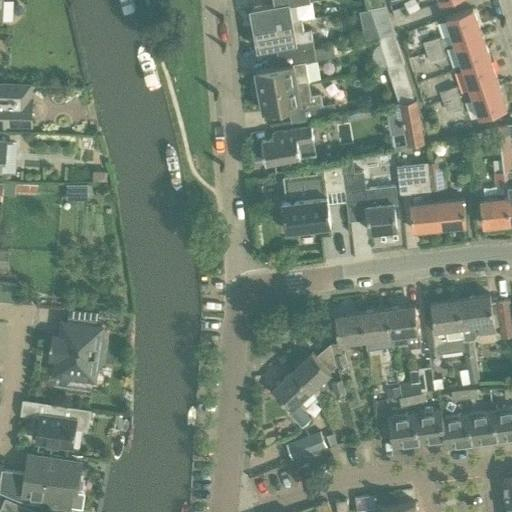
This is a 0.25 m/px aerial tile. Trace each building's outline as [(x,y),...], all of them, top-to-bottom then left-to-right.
[(255,28),(287,22),(298,20),(295,0),(275,0),(276,2),(251,7),(255,28)] [(377,37),(394,34),(384,5),(367,8),(377,37)] [(454,41),(481,31),(473,6),(446,15),(454,41)] [(280,55),(287,53),(314,48),(311,28),(303,30),(301,19),(298,20),(287,22),(255,28),(259,47),(278,44),(280,55)] [(481,31),(454,41),(463,65),(490,56),(481,31)] [(387,67),(404,64),(394,34),(377,37),(387,67)] [(427,50),(444,44),(441,35),(424,41),(427,50)] [(444,44),(427,50),(430,60),(448,54),(444,44)] [(260,89),(287,84),(309,81),(305,60),(316,58),(314,48),(287,53),(280,55),(281,64),(256,69),(260,89)] [(490,56),(463,65),(471,90),(498,81),(490,56)] [(404,64),(387,67),(386,67),(398,102),(400,101),(415,98),(404,64)] [(323,103),(322,101),(321,91),(311,92),(309,81),(287,84),(260,89),(264,109),(287,105),(295,104),(295,106),(289,107),(291,121),(336,113),(334,101),(323,103)] [(498,81),(471,90),(480,115),(507,106),(498,81)] [(0,123),(31,124),(32,98),(30,97),(30,84),(0,83),(0,123)] [(444,99),(461,93),(458,84),(441,90),(444,99)] [(461,93),(444,99),(447,109),(465,103),(461,93)] [(423,141),(415,98),(400,101),(408,144),(423,141)] [(511,159),(508,122),(498,124),(503,169),(505,183),(506,195),(509,221),(511,220),(511,181),(510,181),(509,169),(511,168),(511,159)] [(266,162),(287,159),(316,153),(310,125),(287,130),(272,132),(273,137),(262,139),(266,162)] [(434,188),(431,159),(399,163),(403,192),(434,188)] [(432,161),(435,188),(448,187),(445,160),(432,161)] [(316,172),(287,175),(283,176),(286,199),(282,200),(286,230),(330,225),(326,190),(344,188),(340,161),(315,165),(316,172)] [(505,183),(503,169),(494,170),(495,184),(505,183)] [(363,170),(342,172),(345,200),(365,198),(366,203),(369,230),(381,229),(381,232),(394,230),(394,227),(396,227),(394,202),(397,201),(395,184),(365,187),(363,170)] [(87,183),(68,183),(68,196),(87,196),(87,183)] [(440,225),(437,198),(421,200),(421,195),(412,196),(413,201),(409,201),(412,228),(440,225)] [(509,221),(506,195),(480,197),(482,224),(509,221)] [(437,198),(440,225),(466,223),(463,196),(437,198)] [(0,268),(8,269),(10,248),(0,246),(0,268)] [(16,281),(0,279),(0,300),(14,301),(16,281)] [(463,336),(462,336),(462,339),(466,367),(476,366),(472,338),(479,330),(495,328),(490,293),(458,297),(463,336)] [(463,336),(458,297),(431,301),(434,328),(426,329),(430,357),(440,356),(439,342),(446,338),(462,336),(463,336)] [(501,335),(511,333),(511,315),(509,297),(495,299),(501,335)] [(388,306),(392,333),(419,330),(415,303),(388,306)] [(392,333),(388,306),(362,310),(366,337),(392,333)] [(366,337),(362,310),(335,314),(338,341),(366,337)] [(100,368),(104,337),(101,336),(102,326),(63,320),(61,334),(52,333),(49,357),(57,358),(55,372),(95,378),(96,368),(100,368)] [(292,369),(310,389),(331,370),(312,350),(292,369)] [(344,353),(335,356),(338,369),(348,366),(344,353)] [(435,388),(432,365),(419,366),(422,390),(435,388)] [(297,401),(310,389),(292,369),(287,374),(274,387),(287,402),(291,407),(293,405),(298,410),(294,414),(304,424),(312,417),(297,401)] [(346,393),(342,379),(332,382),(336,396),(346,393)] [(465,389),(466,398),(480,396),(480,387),(465,389)] [(466,398),(465,389),(454,390),(455,399),(466,398)] [(412,394),(413,403),(427,400),(425,391),(412,394)] [(413,403),(412,394),(400,397),(402,406),(413,403)] [(88,429),(91,409),(53,403),(51,414),(40,413),(36,440),(72,446),(75,427),(88,429)] [(511,406),(494,409),(498,439),(511,437),(511,406)] [(415,412),(419,442),(435,440),(435,439),(442,438),(445,437),(443,416),(441,408),(415,412)] [(468,413),(473,443),(488,441),(488,439),(495,438),(496,440),(498,439),(494,409),(468,413)] [(419,442),(415,412),(388,416),(392,446),(409,444),(409,442),(417,441),(417,442),(419,442)] [(473,443),(468,413),(443,416),(445,437),(442,438),(444,447),(462,444),(462,443),(470,442),(470,443),(473,443)] [(328,445),(322,430),(288,443),(294,458),(328,445)] [(1,476),(0,479),(0,491),(22,501),(23,494),(41,496),(40,502),(56,504),(56,508),(70,510),(70,506),(73,490),(77,491),(82,460),(40,454),(38,467),(27,465),(25,472),(2,468),(1,476)] [(511,498),(511,475),(503,477),(506,500),(511,498)] [(42,511),(5,496),(0,508),(0,511),(42,511)] [(338,511),(349,510),(347,499),(336,500),(338,511)] [(318,511),(330,511),(327,501),(316,505),(318,511)] [(416,511),(415,501),(380,507),(365,509),(365,511),(416,511)]
